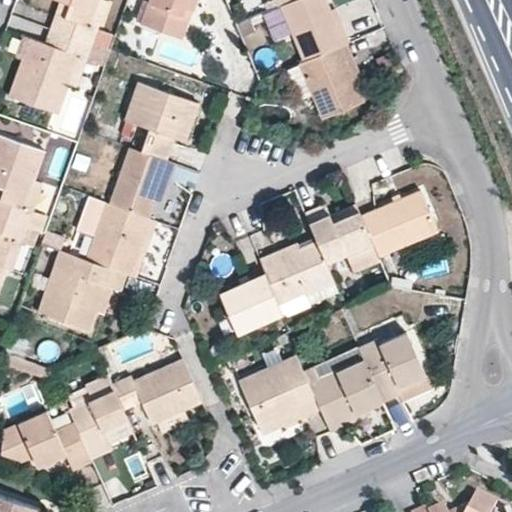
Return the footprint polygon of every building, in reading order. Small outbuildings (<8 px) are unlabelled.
[(97,0),(54,0),(74,6),(58,48),(32,38),(13,94),(60,109),(79,53),(104,64),(114,36),(87,24),(97,0)] [(152,0),(146,21),(173,31),(183,5),(196,5),(198,0),(152,0)] [(297,0),(283,7),(308,58),(343,45),(321,0),(297,0)] [(343,45),(308,58),(300,62),(328,120),(365,100),(343,45)] [(392,52),(375,58),(383,76),(399,69),(392,52)] [(199,98),(143,79),(129,119),(156,128),(146,149),(168,159),(184,120),(194,125),(199,98)] [(45,152),(0,135),(0,185),(11,190),(0,220),(0,280),(14,243),(22,246),(34,213),(26,210),(45,152)] [(130,150),(110,202),(151,218),(163,176),(172,178),(178,162),(168,159),(146,149),(130,150)] [(421,189),(361,215),(374,245),(380,259),(440,233),(421,189)] [(151,218),(110,202),(91,259),(124,270),(138,275),(143,260),(136,258),(151,218)] [(317,244),(325,263),(374,245),(361,215),(351,211),(330,221),(324,207),(308,215),(317,244)] [(268,273),(283,303),(333,283),(325,263),(317,244),(294,254),(290,245),(261,256),(268,273)] [(119,289),(124,270),(91,259),(60,248),(53,265),(63,271),(46,314),(85,329),(101,284),(119,289)] [(285,311),(283,303),(268,273),(219,294),(237,330),(285,311)] [(367,362),(384,403),(403,390),(401,384),(426,374),(409,332),(386,341),(377,340),(361,346),(367,362)] [(320,407),(311,385),(295,355),(240,385),(256,420),(298,404),(305,414),(320,407)] [(114,383),(116,389),(126,409),(142,402),(153,423),(203,401),(184,357),(135,378),(134,374),(114,383)] [(367,362),(311,385),(320,407),(333,432),(347,424),(347,418),(384,403),(367,362)] [(116,389),(71,409),(76,421),(93,460),(101,479),(122,470),(105,433),(131,421),(126,409),(116,389)] [(93,460),(76,421),(56,430),(46,407),(17,421),(18,423),(4,429),(1,452),(24,460),(34,456),(37,462),(65,450),(73,469),(93,460)] [(407,511),(485,511),(491,495),(471,490),(461,511),(444,511),(439,502),(423,511),(422,511),(417,507),(407,511)] [(40,511),(41,510),(0,495),(0,511),(40,511)]
